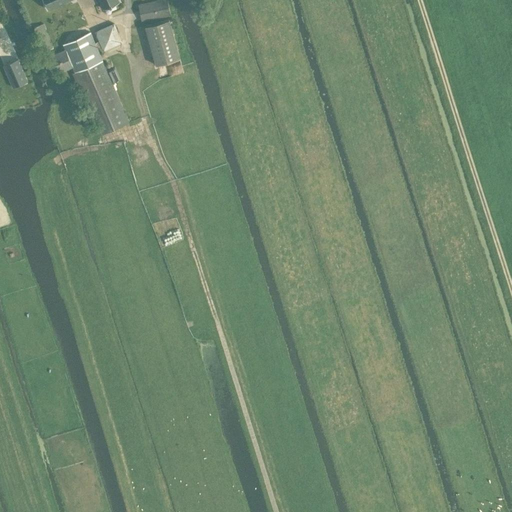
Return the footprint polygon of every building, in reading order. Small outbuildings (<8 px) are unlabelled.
[(44,0),(48,9),(68,0),(44,0)] [(167,0),(157,0),(139,4),(142,20),(171,14),(167,0)] [(145,26),(157,65),(180,58),(168,19),(145,26)] [(103,50),(104,49),(122,41),(114,22),(95,31),(103,50)] [(44,23),(34,27),(34,28),(43,51),(53,47),(44,24),(44,23)] [(66,49),(46,57),(54,75),(73,66),(76,72),(74,73),(100,134),(129,122),(90,32),(63,43),(66,49)] [(19,58),(3,65),(13,87),(28,80),(19,58)] [(113,69),(109,70),(114,82),(118,80),(120,79),(115,68),(113,69)]
